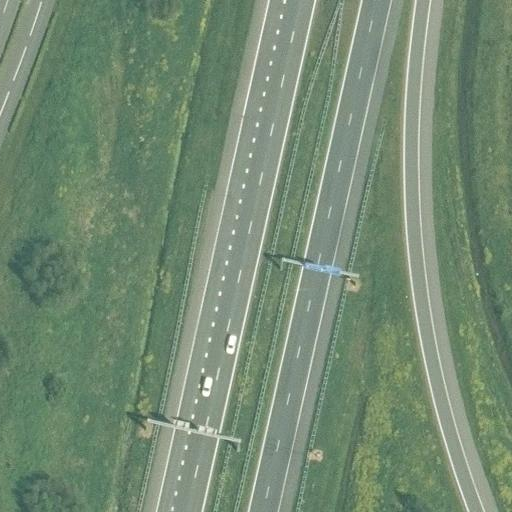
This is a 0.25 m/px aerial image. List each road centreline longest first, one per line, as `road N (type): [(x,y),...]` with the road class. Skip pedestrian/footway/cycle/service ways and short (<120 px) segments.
road 1 (motorway): [(263,511),(377,0)]
road 2 (motorway): [(299,0),(187,511)]
road 3 (motorway): [(469,511),(445,436),(415,255),(410,153),(423,0)]
